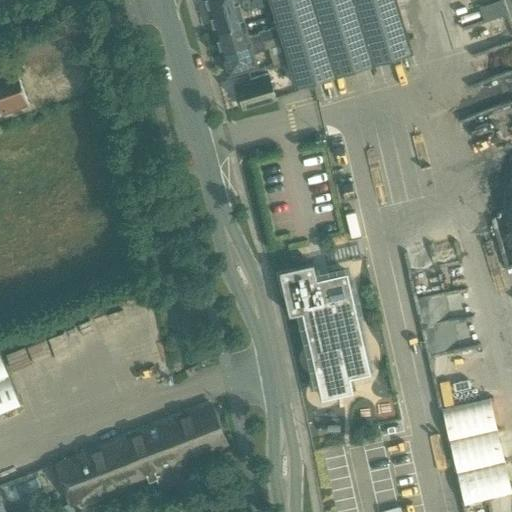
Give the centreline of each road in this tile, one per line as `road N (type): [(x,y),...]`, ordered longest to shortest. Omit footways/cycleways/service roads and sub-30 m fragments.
road 1 (secondary): [(220,208),(164,0)]
road 2 (secondary): [(220,208),(229,270),(266,335)]
road 3 (secondary): [(266,335),(255,268),(220,208)]
